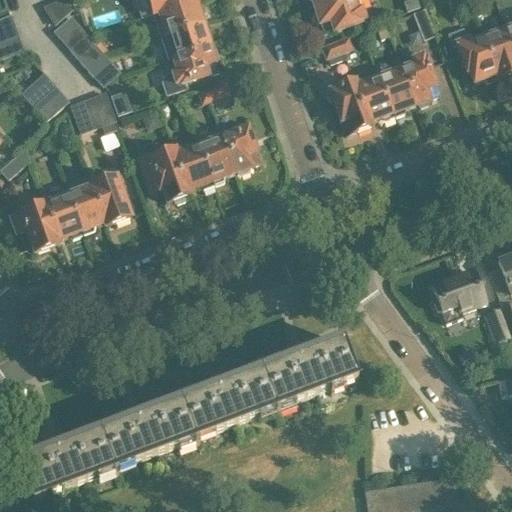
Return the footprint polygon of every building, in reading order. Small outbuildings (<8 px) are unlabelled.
[(198,0),(134,0),(141,22),(154,18),(154,19),(199,4),(198,0)] [(307,0),(308,2),(312,2),(315,12),(330,7),(332,9),(339,6),(340,3),(350,0),(307,0)] [(330,7),(315,12),(316,15),(313,18),(315,26),(320,27),(323,38),(334,34),(334,35),(368,25),(363,10),(361,11),(357,0),(350,0),(340,3),(339,6),(332,9),(330,7)] [(72,13),(64,1),(42,10),(54,29),(72,13)] [(404,5),(407,14),(420,10),(416,1),(404,5)] [(161,41),(206,26),(203,16),(199,15),(196,5),(199,4),(154,19),(161,41)] [(413,17),(423,44),(436,39),(425,12),(413,17)] [(0,48),(19,42),(15,31),(11,19),(0,23),(0,48)] [(71,54),(87,39),(71,21),(62,28),(71,37),(63,45),(71,54)] [(168,64),(210,50),(207,39),(210,37),(206,26),(161,41),(168,64)] [(71,37),(62,28),(54,35),(63,45),(71,37)] [(384,28),(377,32),(381,42),(389,40),(384,28)] [(498,82),(483,41),(469,47),(463,32),(448,39),(452,50),(457,48),(468,76),(470,75),(475,87),(484,83),(487,85),(498,82)] [(511,48),(506,33),(483,41),(498,82),(499,83),(511,77),(511,48)] [(95,48),(87,39),(71,54),(78,62),(95,48)] [(326,63),(344,56),(353,53),(349,41),(322,51),(326,63)] [(0,62),(24,54),(19,42),(0,48),(0,62)] [(103,57),(95,48),(78,62),(87,72),(103,57)] [(210,50),(168,64),(172,77),(167,79),(163,86),(167,98),(185,92),(183,88),(208,80),(208,79),(219,75),(215,66),(217,62),(215,55),(212,54),(210,50)] [(111,66),(103,57),(87,72),(94,81),(111,66)] [(399,68),(415,110),(418,109),(420,111),(428,108),(429,104),(441,100),(425,58),(399,68)] [(120,76),(111,66),(94,81),(103,91),(120,76)] [(377,77),(394,121),(405,117),(405,113),(415,110),(399,68),(377,77)] [(52,86),(44,77),(22,96),(30,106),(37,100),(52,86)] [(394,121),(377,77),(355,85),(372,130),(373,130),(371,127),(382,123),(384,125),(394,121)] [(355,85),(339,91),(335,81),(322,86),(327,98),(330,97),(346,140),(372,130),(355,85)] [(44,108),(59,95),(52,86),(37,100),(44,108)] [(205,93),(210,105),(230,98),(226,86),(205,93)] [(210,105),(205,93),(200,95),(204,107),(210,105)] [(44,108),(53,118),(69,105),(59,95),(44,108)] [(121,95),(108,101),(117,118),(129,112),(121,95)] [(112,116),(105,97),(94,101),(100,120),(112,116)] [(37,100),(30,106),(37,114),(44,108),(37,100)] [(89,124),(100,120),(94,101),(83,105),(89,124)] [(89,124),(83,105),(70,110),(77,128),(89,124)] [(44,108),(37,114),(46,125),(53,118),(44,108)] [(100,120),(103,129),(112,126),(115,125),(112,116),(100,120)] [(100,130),(103,129),(100,120),(89,124),(92,133),(100,130)] [(92,133),(89,124),(77,128),(80,138),(92,133)] [(103,129),(100,130),(103,140),(116,135),(112,126),(103,129)] [(248,131),(222,140),(235,178),(238,177),(241,179),(249,176),(250,172),(261,168),(248,131)] [(224,182),(235,178),(222,140),(199,149),(214,190),(224,186),(224,182)] [(203,194),(214,190),(199,149),(177,157),(191,195),(200,191),(203,194)] [(192,198),(191,195),(177,157),(176,153),(151,162),(149,157),(137,162),(151,198),(163,194),(168,208),(175,205),(177,208),(185,205),(185,201),(192,198)] [(8,183),(27,168),(19,158),(1,174),(8,183)] [(90,186),(104,227),(106,230),(132,221),(116,176),(90,186)] [(67,194),(82,240),(94,236),(94,231),(104,227),(90,186),(67,194)] [(82,240),(67,194),(44,202),(60,248),(61,248),(60,244),(70,240),(73,243),(82,240)] [(60,248),(44,202),(9,215),(16,237),(26,233),(35,258),(60,248)] [(511,260),(498,266),(511,303),(511,260)] [(453,282),(432,289),(437,303),(434,305),(437,314),(441,314),(446,328),(462,322),(461,317),(486,307),(476,280),(455,288),(453,282)] [(500,314),(511,340),(511,342),(511,341),(511,308),(500,312),(500,314)] [(511,340),(500,314),(484,319),(494,346),(511,340)] [(263,376),(277,413),(358,382),(344,346),(263,376)] [(182,407),(196,444),(277,413),(263,376),(182,407)] [(511,382),(499,385),(502,401),(511,398),(511,382)] [(100,438),(114,475),(196,444),(182,407),(100,438)] [(100,438),(19,469),(33,505),(114,475),(100,438)] [(453,482),(441,484),(445,510),(457,508),(453,482)] [(441,484),(428,486),(432,511),(445,510),(441,484)] [(428,486),(416,487),(419,511),(431,511),(432,511),(428,486)] [(419,511),(416,487),(403,489),(406,511),(419,511)] [(406,511),(403,489),(390,491),(393,511),(406,511)] [(393,511),(390,491),(378,493),(380,511),(393,511)] [(365,495),(367,511),(380,511),(378,493),(365,495)]
